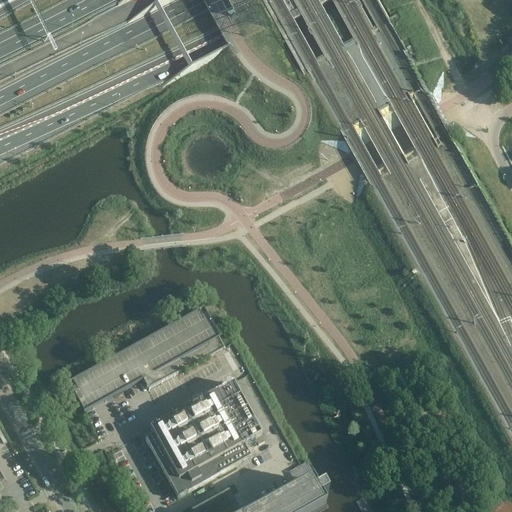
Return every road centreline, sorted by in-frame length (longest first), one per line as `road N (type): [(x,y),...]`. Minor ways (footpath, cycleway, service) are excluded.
road 1 (motorway): [(0,147),(302,0)]
road 2 (motorway): [(0,134),(279,0)]
road 3 (motorway): [(0,98),(190,0)]
road 4 (motorway): [(0,74),(147,0)]
road 5 (unclassified): [(69,511),(0,387)]
